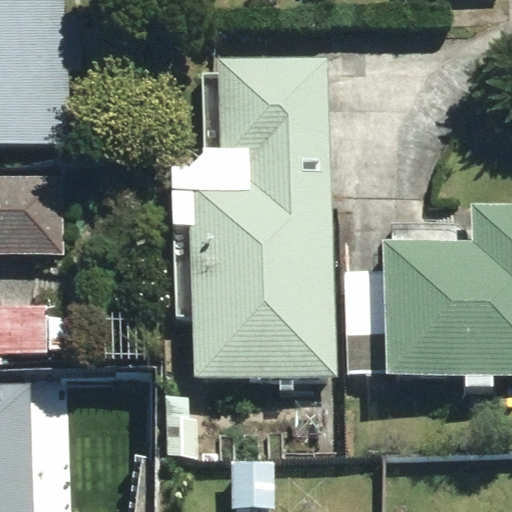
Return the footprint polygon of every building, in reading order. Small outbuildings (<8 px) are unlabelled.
[(0,0),(0,167),(78,167),(77,0),(0,0)] [(338,63),(227,62),(226,147),(185,147),(184,231),(206,231),(205,379),(336,380),(338,63)] [(0,263),(48,266),(52,193),(0,189),(0,263)] [(511,390),(511,212),(479,211),(478,243),(397,241),(396,282),(352,281),(349,378),(398,379),(398,387),(511,390)] [(0,383),(3,384),(5,360),(50,363),(53,317),(0,314),(0,383)] [(36,511),(37,400),(0,399),(0,511),(36,511)] [(280,511),(284,467),(234,464),(231,511),(280,511)]
